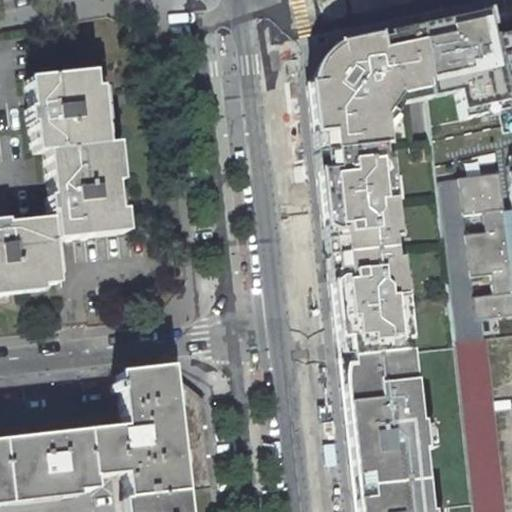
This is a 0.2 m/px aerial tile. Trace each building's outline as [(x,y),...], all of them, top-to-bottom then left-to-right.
[(483,14),(416,28),(420,57),(422,56),(427,100),(454,94),(460,121),(481,116),(480,109),(497,105),(499,113),(511,109),(511,33),(488,38),(483,14)] [(319,84),(306,86),(336,360),(406,352),(396,260),(391,260),(389,239),(394,238),(385,158),(380,159),(379,146),(384,146),(381,118),(392,103),(396,106),(425,100),(420,57),(416,28),(335,45),(338,58),(330,60),(318,77),(319,84)] [(97,149),(91,92),(89,75),(33,81),(24,82),(27,111),(24,111),(26,127),(29,127),(32,155),(42,154),(47,200),(44,200),(46,215),(49,215),(49,220),(5,225),(5,222),(0,222),(0,291),(40,287),(56,286),(51,243),(116,237),(114,214),(111,186),(107,148),(102,149),(97,149)] [(96,92),(91,92),(97,149),(102,149),(96,92)] [(112,148),(107,148),(111,186),(116,185),(112,148)] [(454,180),(455,185),(459,216),(480,213),(501,211),(497,175),(454,180)] [(455,185),(435,187),(453,345),(482,341),(479,321),(472,322),(470,301),(467,281),(462,236),(459,216),(455,185)] [(501,211),(480,213),(483,233),(462,236),(467,281),(488,278),(490,298),(511,295),(501,213),(501,211)] [(511,219),(511,212),(501,213),(511,295),(511,302),(511,219)] [(0,296),(41,292),(40,287),(0,291),(0,296)] [(490,298),(470,301),(472,322),(479,321),(511,316),(511,302),(511,295),(490,298)] [(453,345),(454,347),(472,511),(502,511),(484,341),(482,341),(453,345)] [(423,511),(417,452),(420,452),(417,424),(414,424),(406,352),(336,360),(352,511),(423,511)] [(119,475),(123,511),(182,511),(181,493),(210,490),(200,401),(161,370),(115,375),(121,429),(0,442),(0,501),(89,491),(87,479),(119,475)] [(427,423),(417,424),(420,452),(430,451),(427,423)]
